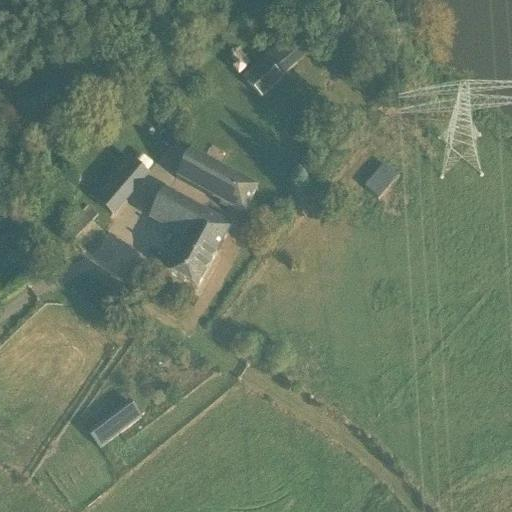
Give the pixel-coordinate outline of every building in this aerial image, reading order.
[(264,100),(284,81),(309,58),(287,33),(263,56),(265,59),(244,79),(264,100)] [(243,216),(257,190),(191,155),(177,181),(243,216)] [(90,199),(110,217),(149,175),(129,157),(90,199)] [(382,164),(364,189),(379,199),(396,174),(382,164)] [(197,290),(231,228),(165,193),(151,218),(182,235),(179,239),(184,241),(166,273),(197,290)] [(87,436),(99,452),(141,421),(129,405),(87,436)]
